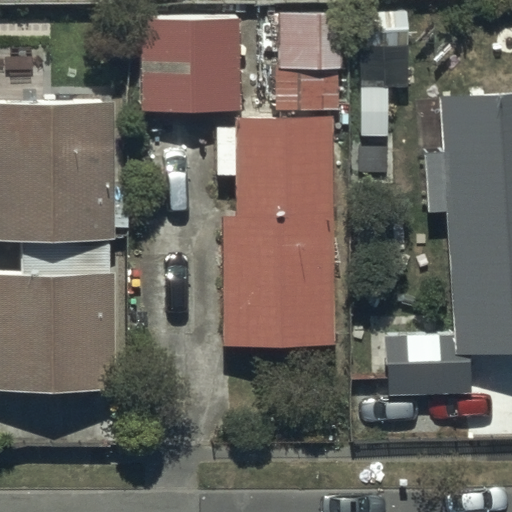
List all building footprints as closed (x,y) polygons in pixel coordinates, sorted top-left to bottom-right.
[(336,22),(275,22),(275,116),(336,116),(336,22)] [(233,120),(232,27),(137,28),(137,120),(233,120)] [(426,221),(440,220),(448,343),(379,347),(383,407),(464,401),(462,365),(511,361),(511,102),(435,107),(439,162),(422,163),(426,221)] [(0,285),(0,396),(112,397),(112,282),(104,282),(105,248),(109,248),(109,113),(0,112),(0,251),(15,252),(15,285),(0,285)] [(230,227),(216,227),(216,355),(326,355),(326,125),(231,125),(231,138),(211,138),(211,185),(230,185),(230,227)]
